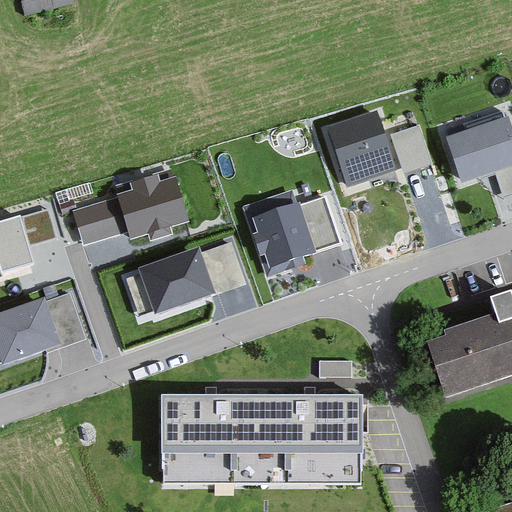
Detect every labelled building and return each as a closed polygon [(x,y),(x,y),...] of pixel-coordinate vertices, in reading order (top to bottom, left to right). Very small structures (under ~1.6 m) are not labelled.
[(66,0),(19,0),(23,17),(68,6),(66,0)] [(394,169),(376,113),(329,129),(348,185),(394,169)] [(511,164),(511,132),(507,119),(448,139),(463,181),(511,164)] [(187,221),(175,180),(159,185),(156,178),(133,185),(135,192),(120,197),(130,230),(132,237),(150,232),(152,239),(170,233),(168,227),(187,221)] [(120,197),(76,210),(85,243),(130,230),(120,197)] [(314,253),(298,206),(255,220),(260,234),(255,236),(261,255),(267,252),(272,266),(314,253)] [(19,219),(0,224),(0,271),(31,263),(19,219)] [(213,293),(198,250),(141,270),(156,313),(213,293)] [(511,305),(509,297),(488,304),(496,328),(427,350),(441,392),(511,367),(511,305)] [(59,344),(43,300),(0,315),(0,354),(3,363),(59,344)] [(353,360),(319,360),(319,376),(353,376),(353,360)] [(359,400),(165,400),(165,482),(359,482),(359,400)] [(511,511),(511,503),(487,511),(511,511)]
